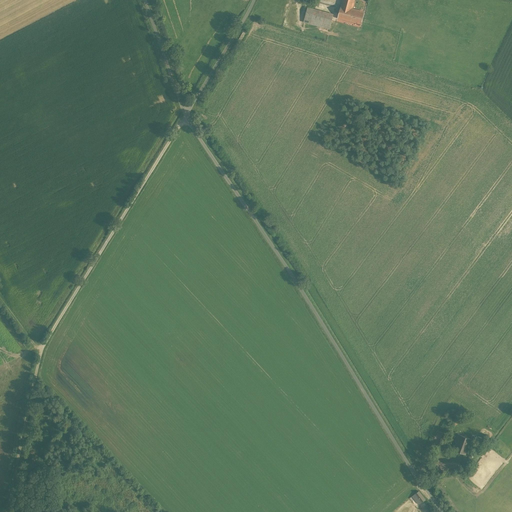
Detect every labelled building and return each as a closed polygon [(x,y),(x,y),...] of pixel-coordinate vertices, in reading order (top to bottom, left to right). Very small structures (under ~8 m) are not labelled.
[(354,0),(342,0),(341,5),(352,8),(354,0)] [(352,8),(341,5),(338,18),(360,24),(359,26),(360,26),(361,24),(364,12),(352,8)] [(314,10),(308,8),(304,22),(310,24),(314,10)] [(334,16),(314,10),(310,24),(330,29),(332,20),(334,16)] [(439,430),(435,437),(440,440),(444,432),(439,430)] [(471,439),(460,435),(454,450),(465,454),(469,445),(471,439)] [(478,437),(472,435),(471,439),(469,445),(480,449),(484,439),(478,436),(478,437)] [(425,500),(419,491),(416,493),(416,494),(421,502),(425,500)]
